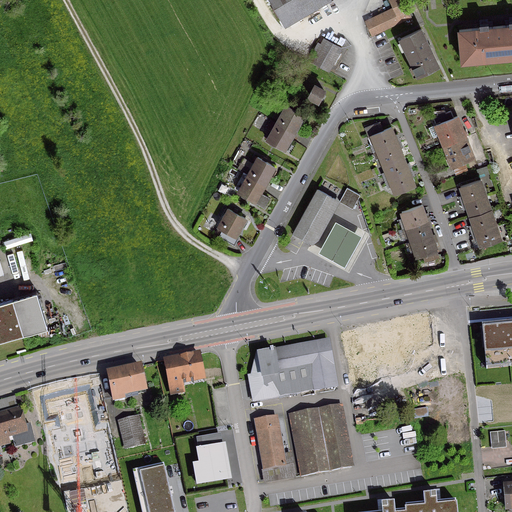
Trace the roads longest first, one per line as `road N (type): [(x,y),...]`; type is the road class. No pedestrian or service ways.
road 1 (residential): [(511,86),(339,110),(249,272)]
road 2 (residential): [(249,272),(101,175),(36,158),(0,167)]
road 3 (primary): [(240,325),(511,276)]
road 4 (unknown): [(325,310),(358,469),(250,491)]
road 5 (primary): [(0,382),(240,325)]
road 6 (track): [(170,216),(63,0)]
